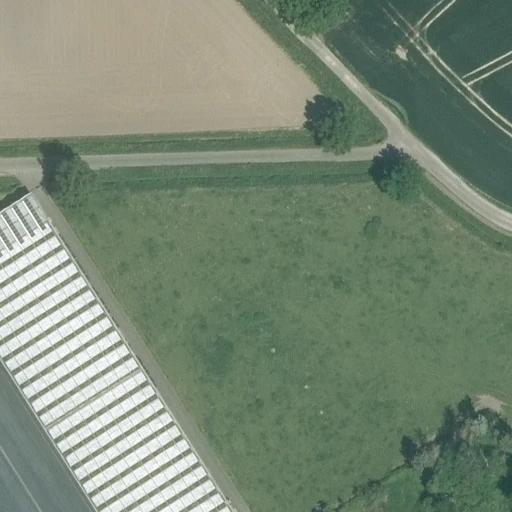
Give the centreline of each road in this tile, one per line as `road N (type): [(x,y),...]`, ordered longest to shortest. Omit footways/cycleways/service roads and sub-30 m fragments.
road 1 (unclassified): [(0,166),(418,153)]
road 2 (unclassified): [(271,0),(418,153)]
